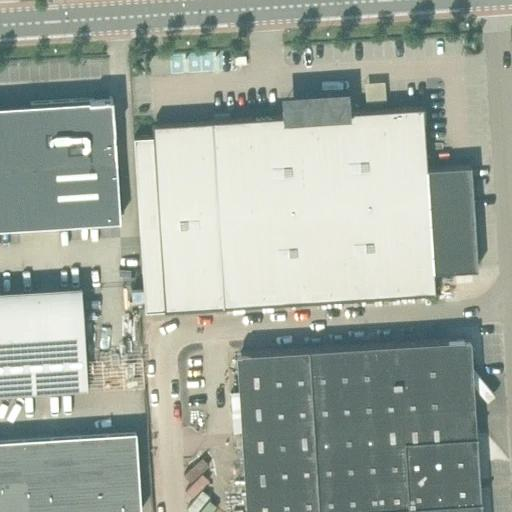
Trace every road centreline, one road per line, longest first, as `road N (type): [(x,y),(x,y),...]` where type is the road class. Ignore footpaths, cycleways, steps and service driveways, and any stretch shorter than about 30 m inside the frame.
road 1 (tertiary): [(0,26),(423,0)]
road 2 (unclassified): [(511,321),(496,0)]
road 3 (unknown): [(499,65),(297,80)]
road 4 (unknown): [(185,88),(297,80),(290,8)]
